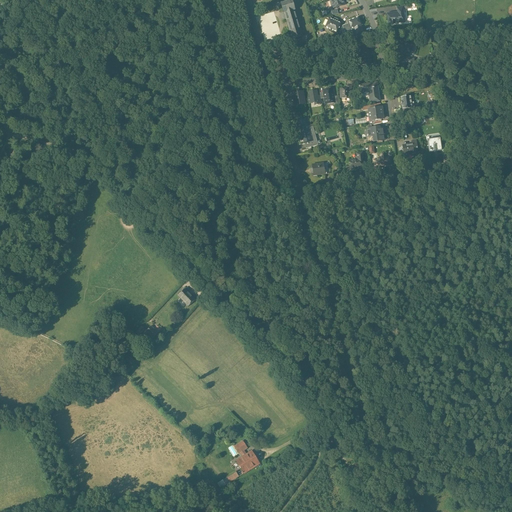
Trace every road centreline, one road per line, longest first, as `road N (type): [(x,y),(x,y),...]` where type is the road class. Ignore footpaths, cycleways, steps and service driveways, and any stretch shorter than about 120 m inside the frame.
road 1 (track): [(0,134),(91,156),(336,428)]
road 2 (unclassified): [(302,191),(372,448)]
road 3 (track): [(302,191),(91,156)]
road 4 (track): [(66,0),(0,161)]
road 5 (track): [(98,166),(53,262),(0,270)]
road 6 (unclassified): [(511,483),(372,448)]
